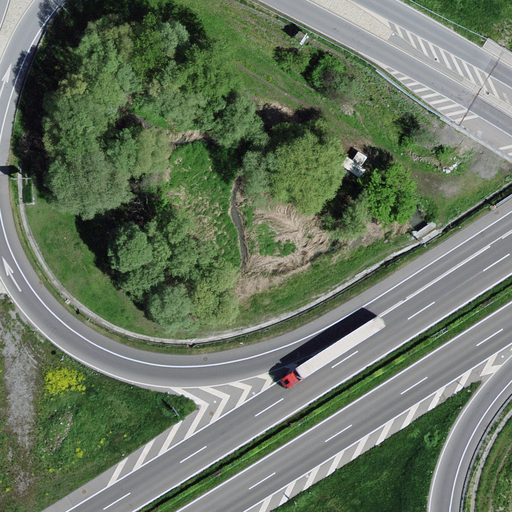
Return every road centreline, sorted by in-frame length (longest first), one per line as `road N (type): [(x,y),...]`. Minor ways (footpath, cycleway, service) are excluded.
road 1 (motorway): [(474,275),(270,361),(161,374),(112,363),(51,325),(0,247)]
road 2 (motorway): [(474,275),(96,511)]
road 3 (motorway): [(211,511),(511,323)]
road 4 (tertiary): [(283,0),(511,131)]
road 5 (tertiary): [(511,84),(369,0)]
road 6 (motorway): [(440,511),(461,437),(511,368)]
